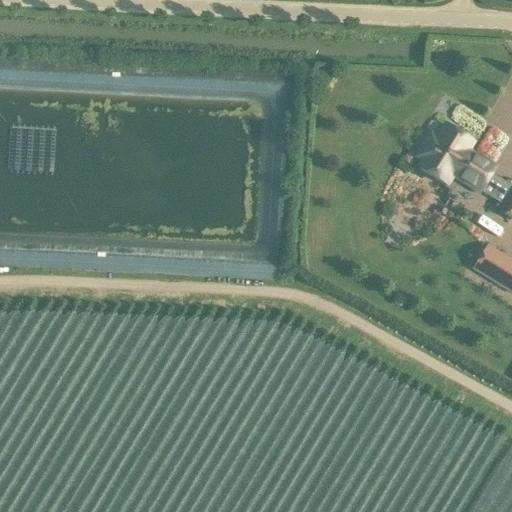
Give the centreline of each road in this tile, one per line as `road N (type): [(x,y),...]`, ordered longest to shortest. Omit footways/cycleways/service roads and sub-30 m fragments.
road 1 (track): [(511,407),(319,303),(277,293),(0,280)]
road 2 (unclassified): [(511,23),(45,0)]
